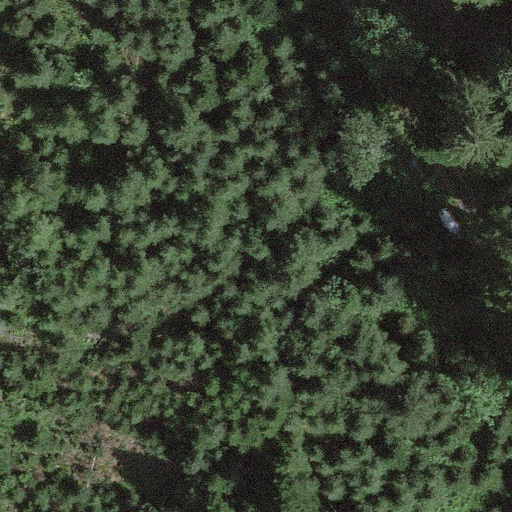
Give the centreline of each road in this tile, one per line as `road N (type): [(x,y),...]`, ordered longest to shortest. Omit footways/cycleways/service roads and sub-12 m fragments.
road 1 (track): [(511,299),(343,0)]
road 2 (track): [(511,81),(406,0)]
